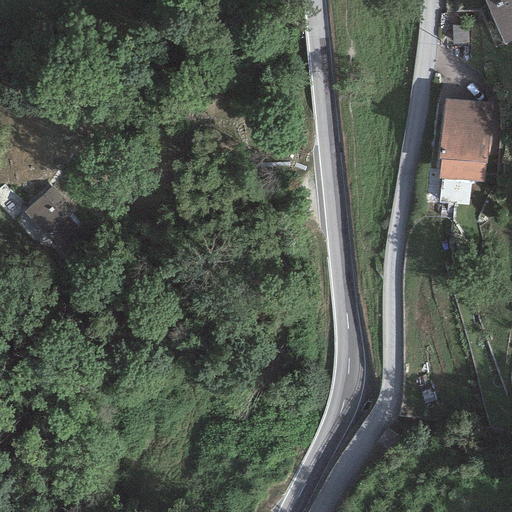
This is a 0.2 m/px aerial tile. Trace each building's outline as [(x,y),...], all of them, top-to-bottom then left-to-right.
[(511,0),(484,0),(504,45),(511,40),(511,0)] [(468,26),(451,26),(451,42),(468,43),(468,26)] [(493,103),(443,99),(438,158),(440,158),(438,179),(483,182),(484,164),(486,164),(487,155),(489,156),(493,103)] [(73,212),(52,187),(23,212),(44,236),(73,212)] [(387,427),(375,440),(390,454),(402,440),(387,427)]
